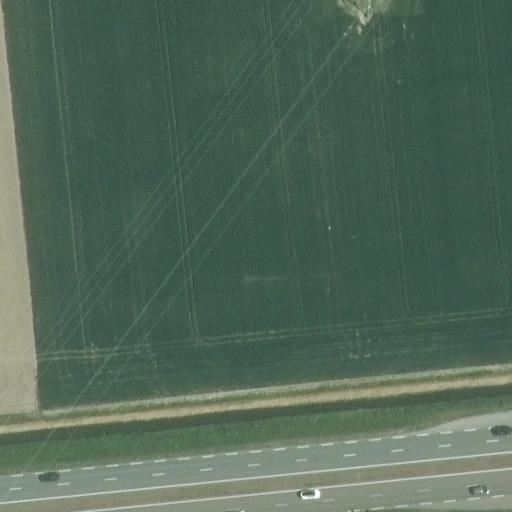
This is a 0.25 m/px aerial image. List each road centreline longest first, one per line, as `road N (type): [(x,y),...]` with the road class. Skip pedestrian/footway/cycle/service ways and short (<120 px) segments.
road 1 (primary): [(511,440),(0,491)]
road 2 (primary): [(227,511),(511,484)]
